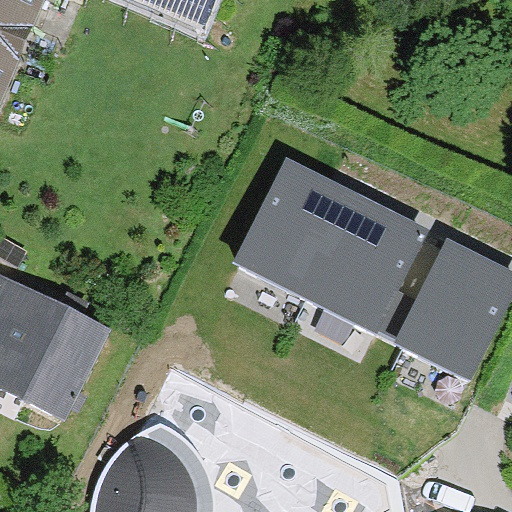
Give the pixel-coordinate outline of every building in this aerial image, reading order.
[(59,0),(0,0),(0,128),(7,131),(59,0)] [(142,0),(221,32),(234,0),(142,0)] [(511,324),(511,286),(286,174),(233,281),(473,401),(511,324)] [(114,342),(0,282),(0,400),(65,434),(114,342)] [(142,511),(145,506),(106,487),(94,511),(142,511)]
